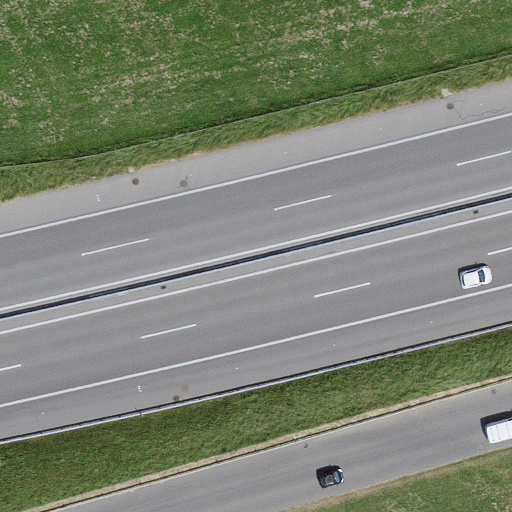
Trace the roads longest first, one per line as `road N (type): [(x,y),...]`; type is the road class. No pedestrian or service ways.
road 1 (motorway): [(511,150),(0,273)]
road 2 (motorway): [(0,368),(511,246)]
road 3 (unclassified): [(159,511),(511,415)]
